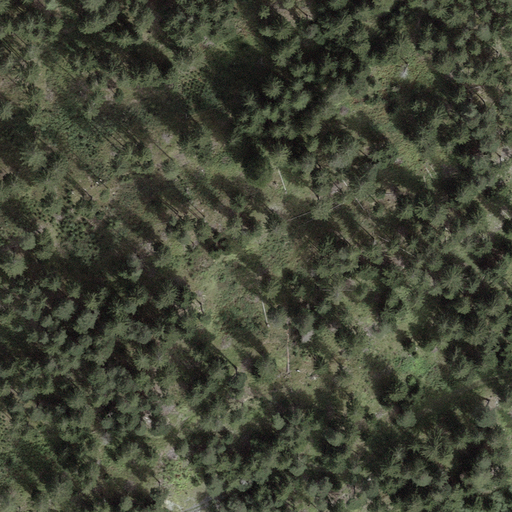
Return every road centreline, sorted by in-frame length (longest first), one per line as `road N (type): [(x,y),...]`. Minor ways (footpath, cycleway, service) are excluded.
road 1 (track): [(187,511),(278,468),(354,469),(450,396),(511,377)]
road 2 (track): [(0,456),(57,439),(164,441),(225,384)]
